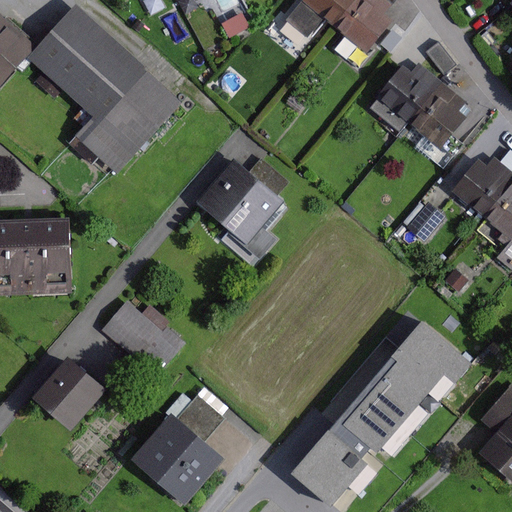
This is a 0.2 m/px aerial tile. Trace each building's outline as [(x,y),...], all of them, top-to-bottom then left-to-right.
[(319,0),(348,23),(366,0),(319,0)] [(399,5),(393,0),(366,0),(348,23),(357,31),(344,47),(366,66),(380,50),(376,47),(400,18),(393,13),(399,5)] [(87,9),(46,54),(110,112),(91,134),(129,168),(190,100),(87,9)] [(253,9),(230,20),(238,35),(260,23),(253,9)] [(27,61),(32,65),(45,50),(0,11),(0,75),(8,83),(27,61)] [(464,62),(446,41),(435,50),(453,72),(464,62)] [(409,128),(418,117),(448,81),(428,65),(421,74),(413,67),(381,106),(409,128)] [(471,100),(448,81),(418,117),(436,132),(425,145),(453,168),(474,142),(460,130),(472,115),(464,109),(471,100)] [(246,160),(212,200),(242,224),(230,239),(262,265),(285,237),(270,224),(292,198),(287,194),(298,180),(270,157),(259,171),(246,160)] [(465,189),(495,213),(511,191),(511,165),(508,162),(503,158),(496,166),(489,160),(465,189)] [(511,191),(495,213),(498,215),(486,229),(511,250),(511,254),(510,256),(511,257),(511,191)] [(452,214),(437,201),(417,225),(433,238),(452,214)] [(75,221),(0,223),(0,289),(77,286),(75,221)] [(135,303),(113,328),(165,372),(191,342),(171,325),(175,320),(158,305),(149,315),(135,303)] [(304,471),(348,510),(481,357),(437,319),(304,471)] [(80,358),(48,396),(82,426),(115,388),(80,358)] [(233,417),(206,393),(200,401),(191,392),(175,410),(183,417),(147,456),(196,500),(233,458),(213,439),(223,428),(233,417)] [(510,432),(495,450),(511,464),(511,397),(494,418),(510,432)]
